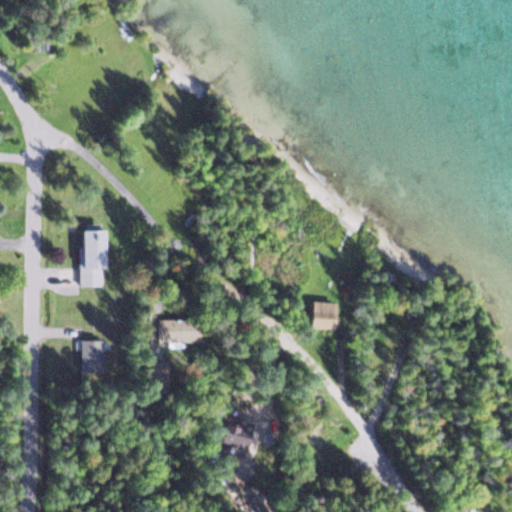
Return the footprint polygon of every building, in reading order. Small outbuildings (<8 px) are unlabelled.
[(75,260),(96,260),(96,228),(75,228),(75,260)] [(330,327),(330,301),(307,300),(306,327),(330,327)] [(151,318),(151,345),(180,345),(180,318),(151,318)] [(74,338),(74,371),(96,371),(96,338),(74,338)] [(144,360),(144,387),(164,387),(164,360),(144,360)] [(246,424),(220,415),(211,442),(236,451),(246,424)]
